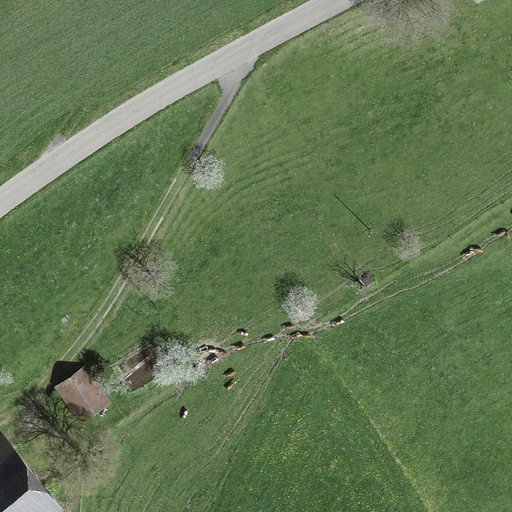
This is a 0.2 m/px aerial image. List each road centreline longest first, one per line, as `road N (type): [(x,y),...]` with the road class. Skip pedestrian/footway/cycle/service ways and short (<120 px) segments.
road 1 (track): [(244,48),(99,313),(50,378),(0,420)]
road 2 (unclassified): [(0,203),(106,128),(331,0)]
